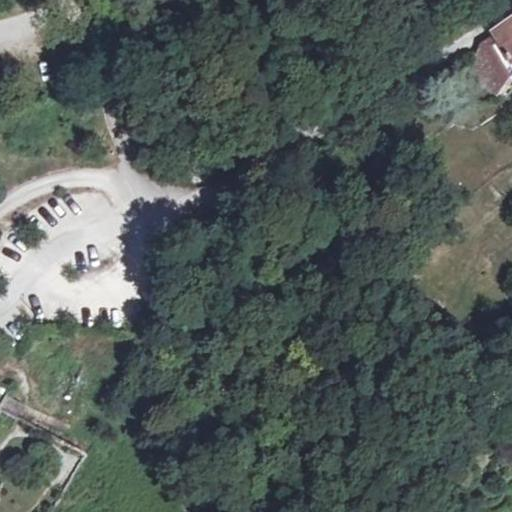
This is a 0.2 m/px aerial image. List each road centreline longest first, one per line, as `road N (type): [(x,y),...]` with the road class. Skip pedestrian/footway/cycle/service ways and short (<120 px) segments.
road 1 (residential): [(511,0),(264,154),(209,172),(128,180)]
road 2 (residential): [(128,180),(51,183),(0,209)]
